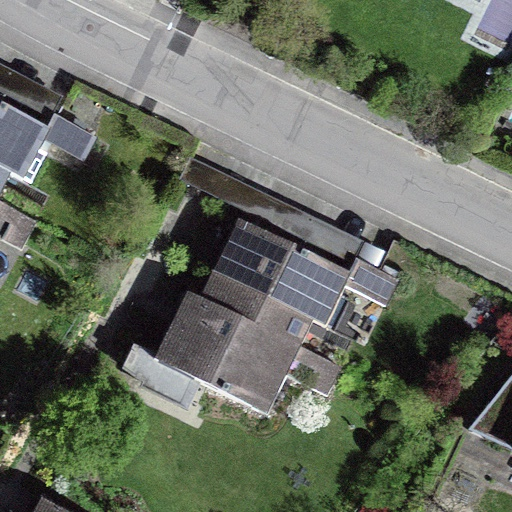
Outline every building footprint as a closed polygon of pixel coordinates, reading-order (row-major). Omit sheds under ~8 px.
[(0,105),(47,130),(53,118),(63,99),(0,66),(0,105)] [(0,193),(9,176),(20,181),(41,140),(47,130),(0,105),(0,193)] [(41,140),(83,162),(93,139),(53,118),(47,130),(41,140)] [(242,211),(237,221),(349,276),(355,263),(364,244),(191,159),(180,181),(242,211)] [(0,240),(21,251),(36,223),(0,204),(0,240)] [(299,351),(299,350),(313,320),(325,326),(344,286),(349,276),(237,221),(222,252),(230,256),(220,275),(266,297),(251,328),(299,351)] [(395,283),(355,263),(349,276),(344,286),(386,306),(393,290),(395,283)] [(325,396),(338,368),(299,350),(299,351),(251,328),(266,297),(220,275),(212,272),(199,300),(186,294),(179,310),(187,314),(179,331),(170,327),(153,362),(155,363),(198,384),(265,416),(284,377),(325,396)] [(198,384),(155,363),(142,385),(187,407),(198,384)] [(511,376),(491,404),(511,413),(511,376)] [(511,413),(491,404),(477,421),(511,437),(511,413)]
